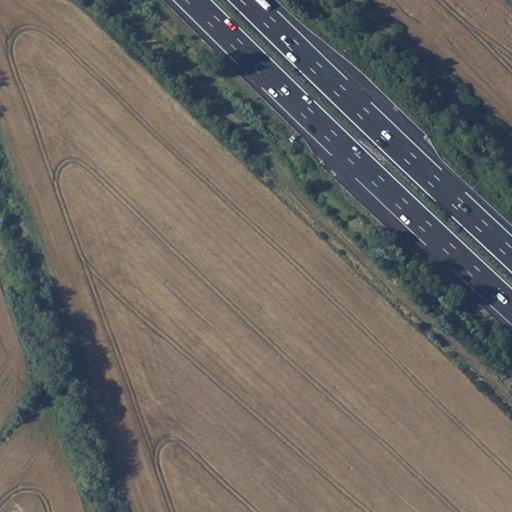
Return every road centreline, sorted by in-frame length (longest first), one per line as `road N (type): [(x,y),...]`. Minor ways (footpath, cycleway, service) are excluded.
road 1 (track): [(106,0),(273,160),(301,200),(511,397)]
road 2 (motorway): [(193,0),(511,304)]
road 3 (motorway): [(511,252),(248,0)]
road 4 (track): [(511,154),(351,0)]
